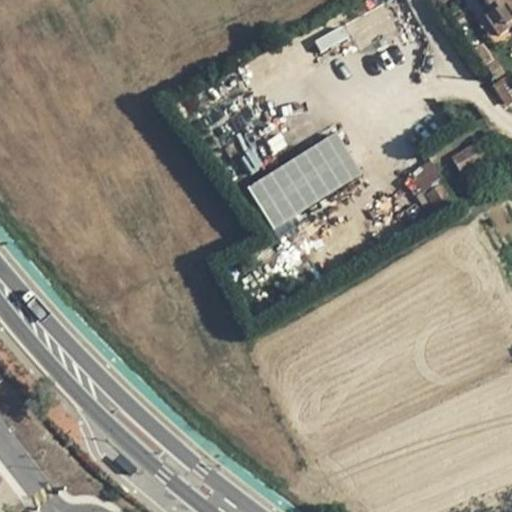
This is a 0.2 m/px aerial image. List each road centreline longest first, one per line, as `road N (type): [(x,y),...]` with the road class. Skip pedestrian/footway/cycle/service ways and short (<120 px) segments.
road 1 (primary): [(255,511),(60,341),(0,272)]
road 2 (primary): [(0,299),(92,409),(209,511)]
